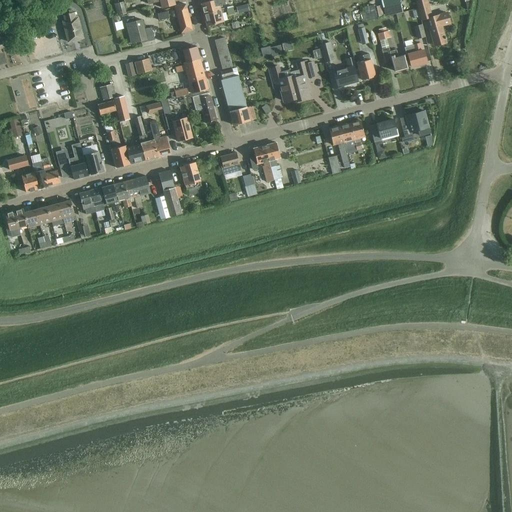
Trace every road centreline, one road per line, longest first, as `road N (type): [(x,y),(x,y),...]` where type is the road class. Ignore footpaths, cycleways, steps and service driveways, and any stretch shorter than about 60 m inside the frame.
road 1 (unclassified): [(474,263),(280,263),(0,322)]
road 2 (residential): [(230,145),(508,72)]
road 3 (residential): [(110,176),(230,145)]
road 4 (residential): [(82,66),(201,35)]
